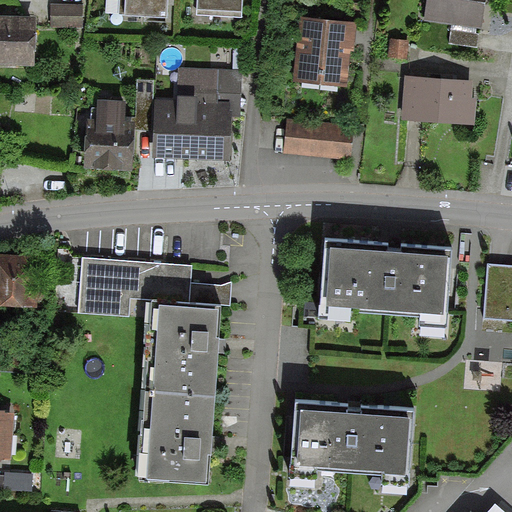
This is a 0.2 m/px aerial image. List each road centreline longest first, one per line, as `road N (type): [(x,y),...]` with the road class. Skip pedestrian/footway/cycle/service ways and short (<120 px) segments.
road 1 (residential): [(275,205),(253,511)]
road 2 (residential): [(275,205),(80,213),(0,226)]
road 3 (residential): [(511,217),(275,205)]
road 4 (track): [(350,204),(372,0)]
